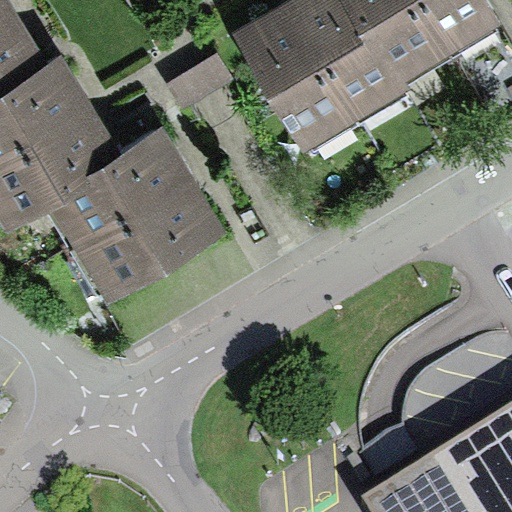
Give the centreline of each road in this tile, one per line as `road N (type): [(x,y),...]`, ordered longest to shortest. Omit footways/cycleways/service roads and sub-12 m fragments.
road 1 (residential): [(105,399),(316,282),(511,159)]
road 2 (residential): [(197,511),(105,399)]
road 3 (residential): [(105,399),(0,314)]
road 4 (residential): [(0,468),(22,443),(105,399)]
